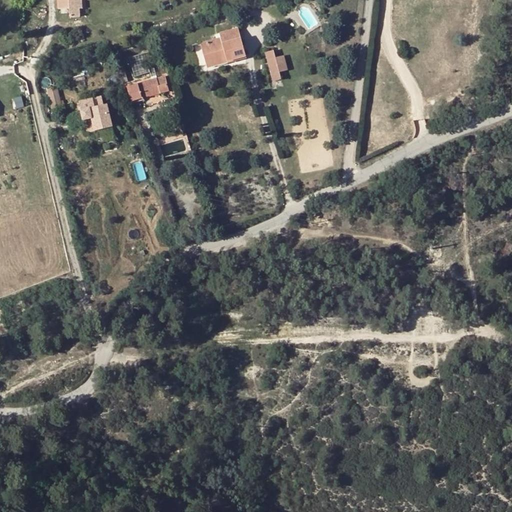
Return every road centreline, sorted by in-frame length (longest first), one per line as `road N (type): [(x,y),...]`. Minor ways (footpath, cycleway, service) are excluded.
road 1 (unclassified): [(0,414),(54,404),(91,383),(155,276),(182,256),(265,228),(511,107)]
road 2 (track): [(511,349),(491,333),(212,341),(153,355),(107,354)]
